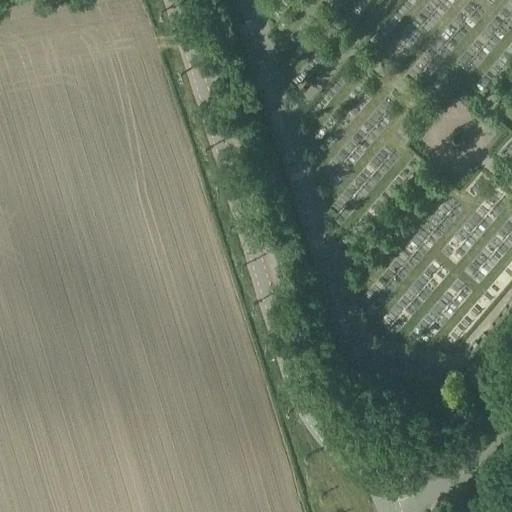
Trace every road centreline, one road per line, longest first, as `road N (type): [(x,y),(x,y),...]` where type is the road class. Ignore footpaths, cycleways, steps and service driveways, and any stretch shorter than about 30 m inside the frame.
road 1 (residential): [(387,504),(298,400),(175,0)]
road 2 (residential): [(387,504),(462,466),(511,409)]
